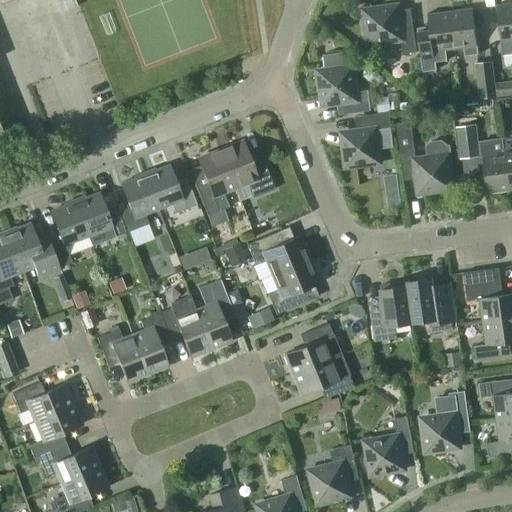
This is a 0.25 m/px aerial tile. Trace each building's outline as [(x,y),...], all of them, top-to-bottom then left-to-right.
[(511,1),(495,4),(500,42),(502,55),(511,53),(511,1)] [(401,33),(397,4),(363,9),(367,43),(400,39),(402,53),(416,51),(413,31),(401,33)] [(449,10),(454,49),(464,47),(465,56),(478,55),(472,7),(449,10)] [(454,49),(449,10),(426,13),(428,27),(417,28),(422,72),(436,70),(435,61),(447,60),(446,50),(454,49)] [(348,66),(346,51),(323,55),(325,69),(317,70),(322,104),(344,101),(345,113),(370,109),(367,90),(355,91),(351,65),(348,66)] [(495,96),(491,60),(475,62),(479,98),(495,96)] [(491,60),(495,96),(511,95),(511,94),(511,82),(494,85),(492,60),(491,60)] [(390,110),(389,96),(375,98),(377,112),(390,110)] [(392,142),(388,112),(361,115),(363,129),(341,132),(345,166),(379,162),(377,144),(392,142)] [(415,158),(410,121),(396,122),(400,154),(413,152),(418,192),(452,188),(448,154),(446,144),(441,140),(430,141),(426,147),(426,157),(415,158)] [(480,156),(476,125),(455,128),(459,158),(480,156)] [(504,152),(509,190),(511,189),(511,136),(502,138),(504,152)] [(504,152),(502,138),(480,141),(487,193),(509,190),(504,152)] [(219,149),(234,187),(246,182),(252,197),(274,189),(261,156),(250,160),(242,140),(219,149)] [(234,187),(219,149),(197,158),(205,178),(194,182),(207,215),(218,210),(228,207),(222,192),(234,187)] [(168,165),(144,174),(157,207),(170,202),(174,212),(196,204),(186,176),(175,181),(168,165)] [(126,200),(116,204),(126,231),(148,223),(144,212),(157,207),(144,174),(120,183),(126,200)] [(398,190),(385,192),(387,202),(387,204),(400,202),(398,190)] [(126,231),(116,204),(104,208),(98,192),(74,201),(87,235),(111,225),(115,236),(126,231)] [(85,235),(87,235),(74,201),(50,211),(56,227),(45,231),(46,234),(49,243),(56,258),(59,267),(70,262),(68,256),(63,244),(85,235)] [(263,227),(259,217),(250,221),(254,231),(263,227)] [(56,258),(49,243),(46,234),(35,238),(29,223),(7,232),(21,269),(33,265),(37,275),(59,267),(56,258)] [(21,269),(7,232),(0,234),(0,289),(12,285),(8,275),(21,269)] [(271,274),(309,258),(299,235),(276,244),(272,233),(246,244),(255,264),(265,260),(271,274)] [(246,260),(238,243),(224,249),(231,266),(246,260)] [(207,249),(197,253),(201,263),(211,259),(207,249)] [(309,258),(271,274),(277,288),(267,293),(275,314),(301,303),(296,292),(319,283),(309,258)] [(62,275),(54,278),(58,289),(66,285),(62,275)] [(406,281),(411,322),(428,320),(430,332),(453,329),(446,281),(432,283),(431,277),(406,281)] [(205,306),(195,310),(210,348),(230,340),(223,320),(234,316),(219,279),(197,287),(205,306)] [(411,322),(406,281),(405,281),(406,285),(380,289),(384,312),(370,314),(374,340),(397,337),(395,325),(411,322)] [(484,321),(511,316),(511,293),(494,296),(493,282),(465,286),(467,300),(481,298),(484,321)] [(88,304),(83,290),(70,295),(75,309),(88,304)] [(159,312),(168,335),(179,331),(189,356),(210,348),(195,310),(189,295),(169,303),(171,307),(159,312)] [(273,320),(268,307),(248,315),(254,328),(273,320)] [(98,324),(92,309),(80,314),(85,329),(98,324)] [(170,340),(168,335),(159,312),(139,320),(143,330),(132,335),(146,372),(167,364),(159,345),(170,340)] [(511,316),(484,321),(487,344),(473,345),(475,359),(503,356),(501,342),(511,340),(511,316)] [(23,333),(18,319),(6,324),(10,337),(23,333)] [(292,374),(330,359),(322,338),(332,334),(327,323),(299,334),(303,345),(284,353),(292,374)] [(146,372),(132,335),(122,339),(118,328),(96,337),(107,365),(118,361),(126,380),(146,372)] [(0,366),(4,377),(18,371),(9,349),(0,352),(0,366)] [(461,366),(459,352),(445,353),(446,368),(461,366)] [(330,359),(292,374),(301,394),(319,387),(324,398),(353,386),(348,374),(338,378),(330,359)] [(497,418),(511,415),(511,392),(508,393),(506,379),(478,383),(480,397),(494,395),(497,418)] [(29,408),(34,420),(72,404),(63,383),(43,392),(39,381),(11,393),(19,412),(29,408)] [(470,431),(465,390),(449,393),(449,396),(434,397),(437,415),(421,417),(425,451),(459,447),(457,433),(470,431)] [(337,397),(326,400),(330,411),(340,408),(337,397)] [(33,457),(37,455),(65,443),(61,432),(80,424),(72,404),(34,420),(43,440),(28,446),(33,457)] [(511,415),(497,418),(501,440),(487,442),(489,456),(511,453),(511,415)] [(409,428),(407,416),(394,418),(396,430),(409,428)] [(404,468),(398,434),(364,441),(370,474),(404,468)] [(70,454),(65,443),(37,455),(46,475),(56,471),(60,482),(98,466),(89,446),(70,454)] [(356,470),(350,444),(329,449),(333,464),(309,470),(317,503),(350,495),(345,473),(356,470)] [(98,466),(60,482),(65,494),(51,500),(55,511),(77,511),(92,506),(87,495),(107,487),(98,466)] [(304,501),(296,475),(281,479),(286,495),(257,504),(258,511),(294,511),(293,505),(304,501)] [(244,511),(237,486),(225,490),(219,491),(210,494),(214,508),(199,511),(244,511)] [(136,506),(133,497),(119,502),(122,511),(136,506)]
